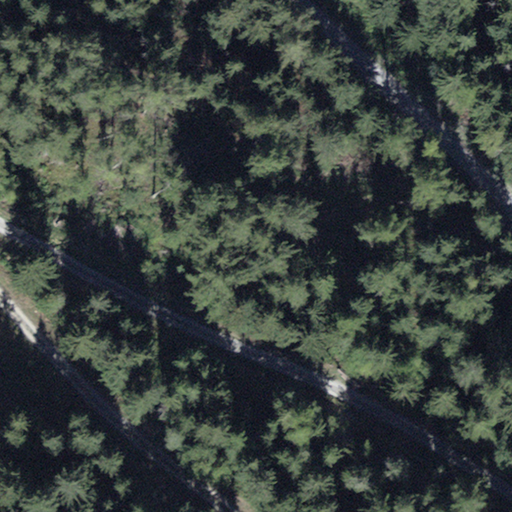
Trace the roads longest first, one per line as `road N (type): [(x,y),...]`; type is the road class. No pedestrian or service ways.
road 1 (track): [(0,216),(84,268),(353,402),(511,506)]
road 2 (track): [(0,296),(122,426),(229,511)]
road 3 (track): [(307,0),(511,228)]
